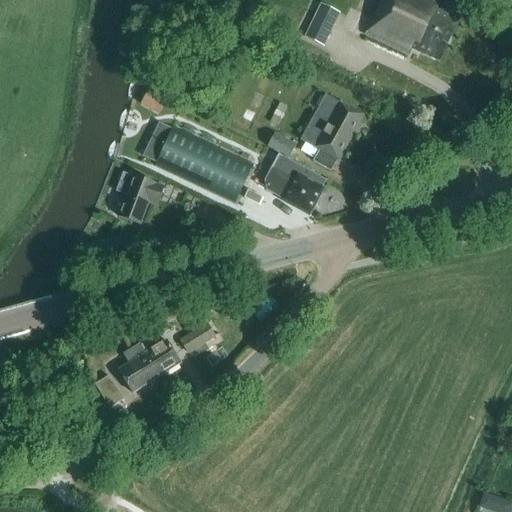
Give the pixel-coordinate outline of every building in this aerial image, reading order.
[(224,0),(223,3),(238,9),(242,0),(224,0)] [(381,0),(370,24),(365,35),(409,56),(412,50),(439,63),(459,22),(458,22),(464,11),(445,2),(440,12),(436,11),(438,6),(426,0),(381,0)] [(316,13),(304,38),(324,48),(336,23),(316,13)] [(238,71),(242,61),(236,57),(231,67),(238,71)] [(326,97),(302,140),(321,151),(315,163),(331,172),(337,161),(338,161),(363,117),(340,104),(340,105),(326,97)] [(159,124),(143,158),(156,164),(172,130),(159,124)] [(155,165),(191,183),(235,204),(254,165),(208,144),(173,127),(172,130),(156,164),(155,165)] [(296,147),(275,136),(268,150),(289,161),(296,147)] [(322,190),(321,190),(326,181),(302,169),(278,156),(272,170),(294,182),(284,201),(308,214),(322,190)] [(116,193),(126,196),(118,217),(140,225),(148,205),(156,208),(159,199),(163,189),(129,176),(123,173),(116,193)] [(128,261),(123,237),(83,246),(88,270),(128,261)] [(187,337),(181,341),(189,354),(214,338),(214,337),(206,325),(187,337)] [(146,344),(142,347),(161,377),(181,365),(166,341),(158,347),(156,343),(158,341),(150,328),(140,335),(141,337),(146,344)] [(161,377),(142,347),(140,345),(140,346),(124,355),(130,364),(118,371),(133,394),(161,377)] [(124,400),(109,377),(96,385),(110,409),(124,400)] [(511,503),(500,499),(497,506),(499,511),(511,511),(511,503)]
